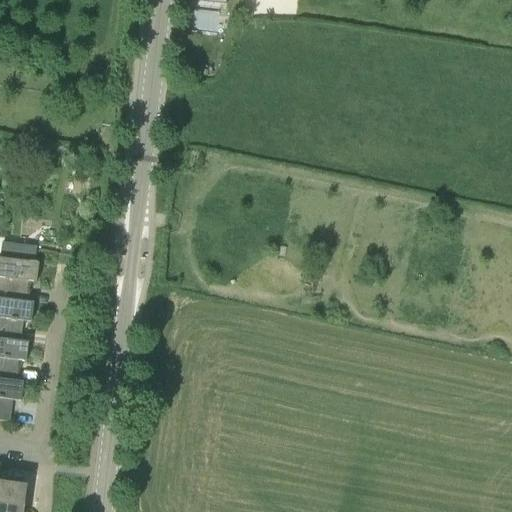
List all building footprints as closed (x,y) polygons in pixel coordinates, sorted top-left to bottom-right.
[(0,299),(26,303),(29,288),(23,288),(24,282),(36,284),(39,265),(0,260),(0,299)] [(0,299),(0,340),(21,343),(23,330),(18,330),(19,322),(31,324),(34,304),(26,303),(0,299)] [(0,380),(16,383),(17,368),(12,368),(13,362),(26,363),(29,344),(21,343),(0,340),(0,380)] [(23,384),(16,383),(0,380),(0,422),(10,423),(12,409),(7,409),(8,401),(21,403),(23,384)] [(0,482),(0,505),(24,508),(27,487),(0,482)]
